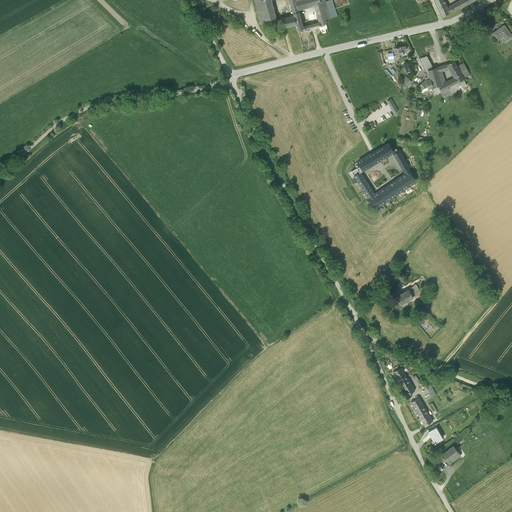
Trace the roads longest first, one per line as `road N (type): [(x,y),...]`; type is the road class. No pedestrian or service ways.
road 1 (residential): [(438,492),(232,76)]
road 2 (residential): [(493,0),(442,24),(232,76)]
road 3 (residential): [(232,76),(185,93),(94,104),(61,121),(0,176)]
road 4 (track): [(511,398),(364,336)]
